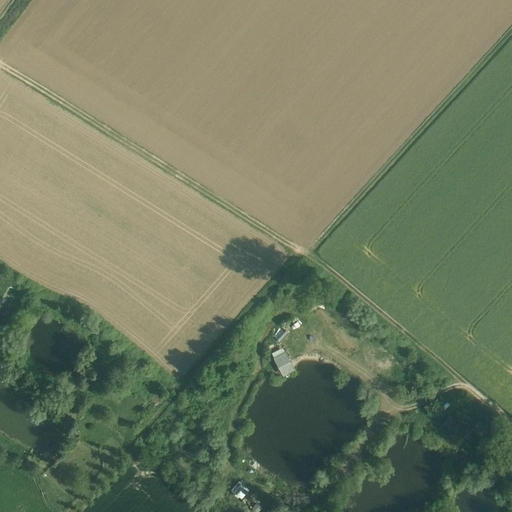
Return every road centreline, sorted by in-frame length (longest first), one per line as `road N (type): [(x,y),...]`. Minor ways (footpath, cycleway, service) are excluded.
road 1 (track): [(511,32),(121,451)]
road 2 (track): [(453,378),(295,249),(0,63)]
